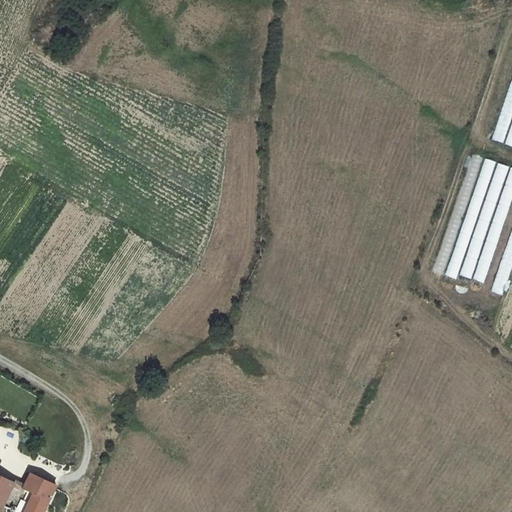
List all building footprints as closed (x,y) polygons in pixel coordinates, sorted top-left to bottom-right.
[(511,116),(511,80),(492,139),(503,143),(511,116)] [(473,155),(432,271),(441,274),(482,158),(473,155)] [(456,279),(496,162),(486,159),(445,275),(456,279)] [(471,279),(510,167),(498,163),(459,275),(471,279)] [(511,168),(473,279),(483,282),(511,197),(511,168)] [(511,230),(491,291),(502,295),(511,267),(511,230)] [(29,471),(21,485),(32,491),(27,502),(42,509),(55,484),(29,471)] [(12,480),(0,474),(0,490),(6,493),(12,480)] [(40,511),(42,509),(27,502),(22,511),(40,511)]
